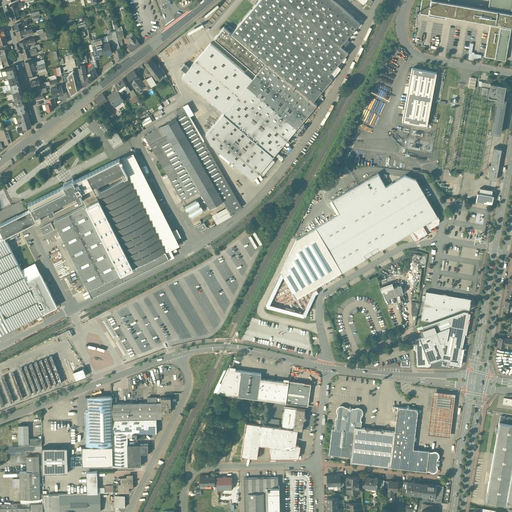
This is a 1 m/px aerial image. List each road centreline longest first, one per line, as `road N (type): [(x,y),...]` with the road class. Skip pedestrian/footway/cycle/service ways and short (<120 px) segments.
road 1 (residential): [(176,354),(0,420)]
road 2 (tertiary): [(39,132),(177,25)]
road 3 (residential): [(176,354),(187,388),(128,511)]
road 4 (residential): [(182,511),(194,469),(317,463)]
road 5 (residential): [(326,368),(235,347),(176,354)]
road 6 (residential): [(472,383),(326,368)]
road 7 (residential): [(2,0),(39,132)]
road 8 (secondary): [(494,248),(472,383)]
road 9 (secondary): [(472,383),(452,511)]
road 10 (secondary): [(460,511),(481,384)]
road 11 (residential): [(317,463),(439,477)]
